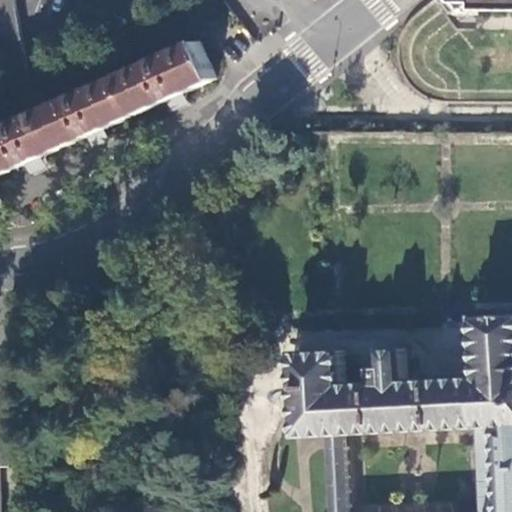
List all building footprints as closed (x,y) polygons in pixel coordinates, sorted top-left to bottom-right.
[(0,0),(0,82),(27,78),(15,0),(0,0)] [(511,0),(465,0),(473,8),(511,8),(511,0)] [(0,130),(0,173),(28,161),(42,154),(91,133),(105,126),(169,98),(185,91),(217,76),(201,41),(0,130)] [(174,108),(189,101),(185,91),(169,98),(174,108)] [(110,136),(105,126),(91,133),(95,143),(110,136)] [(28,161),(32,171),(47,164),(42,154),(28,161)] [(511,511),(511,314),(481,316),(484,377),(413,380),(412,351),(410,349),(392,349),(389,351),(389,353),(389,356),(379,357),(381,382),(357,383),(351,383),(349,351),(299,353),(303,434),(335,432),(338,511),(511,511)] [(389,356),(389,353),(356,355),(357,383),(381,382),(379,357),(389,356)] [(1,511),(0,489),(0,476),(0,468),(11,468),(8,390),(0,389),(0,511),(1,511)]
